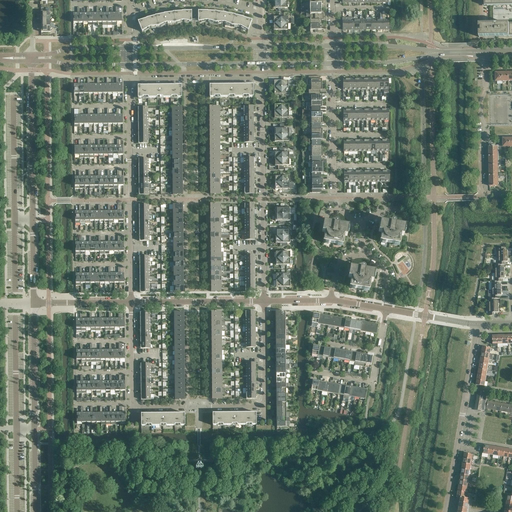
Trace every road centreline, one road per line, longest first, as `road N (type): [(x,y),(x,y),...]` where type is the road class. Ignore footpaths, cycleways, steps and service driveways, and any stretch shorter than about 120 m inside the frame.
road 1 (unclassified): [(264,301),(262,79)]
road 2 (unclassified): [(35,511),(33,302)]
road 3 (unclassified): [(16,511),(14,315)]
road 4 (unclassified): [(447,511),(477,325)]
road 5 (residential): [(486,52),(480,187),(511,194)]
road 6 (tertiary): [(32,219),(31,60)]
road 7 (tertiary): [(262,47),(128,49)]
road 8 (residential): [(129,15),(195,2),(260,13)]
road 9 (tertiary): [(264,301),(131,302)]
road 10 (tertiary): [(129,66),(262,65)]
road 11 (unclassified): [(262,79),(129,79)]
road 12 (unclassified): [(132,403),(264,406)]
road 13 (unclassified): [(14,218),(13,95)]
